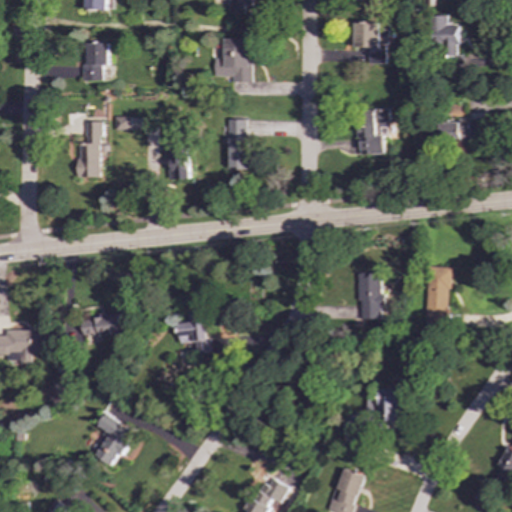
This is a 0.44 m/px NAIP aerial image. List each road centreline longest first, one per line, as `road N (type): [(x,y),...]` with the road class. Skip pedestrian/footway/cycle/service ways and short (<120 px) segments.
road 1 (residential): [(159,511),(297,306),(308,209),(307,0)]
road 2 (secondary): [(511,201),(0,256)]
road 3 (residential): [(33,0),(26,254)]
road 4 (residential): [(414,511),(511,354)]
